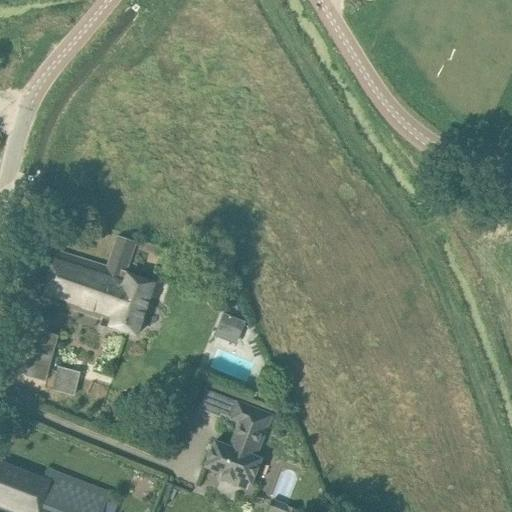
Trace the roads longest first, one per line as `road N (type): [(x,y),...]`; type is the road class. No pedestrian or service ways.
road 1 (track): [(511,479),(425,250),(264,0)]
road 2 (tertiary): [(318,0),(419,139),(456,160),(511,171)]
road 3 (tertiary): [(0,209),(32,98),(111,0)]
